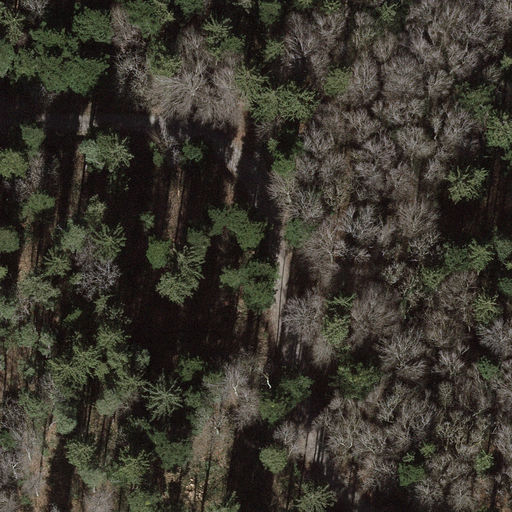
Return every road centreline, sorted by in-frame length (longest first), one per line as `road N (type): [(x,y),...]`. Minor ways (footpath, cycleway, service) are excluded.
road 1 (track): [(252,175),(275,245),(310,427),(334,483),(362,511)]
road 2 (track): [(0,120),(126,117),(215,135),(252,175)]
